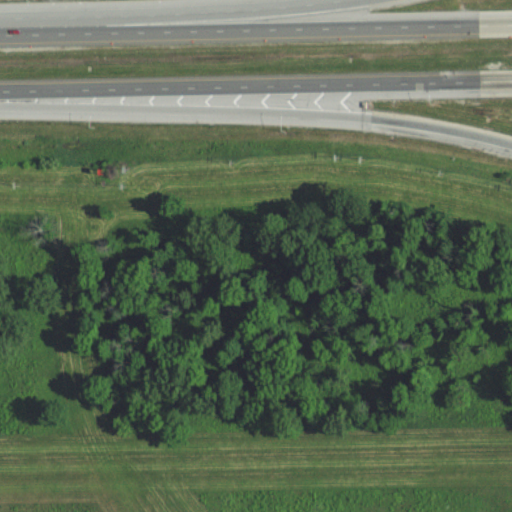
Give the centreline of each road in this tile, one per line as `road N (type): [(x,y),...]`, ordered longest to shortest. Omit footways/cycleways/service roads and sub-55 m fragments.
road 1 (motorway): [(0,104),(335,114),(511,144)]
road 2 (motorway): [(0,91),(511,80)]
road 3 (motorway): [(511,24),(0,34)]
road 4 (motorway): [(367,0),(30,34)]
